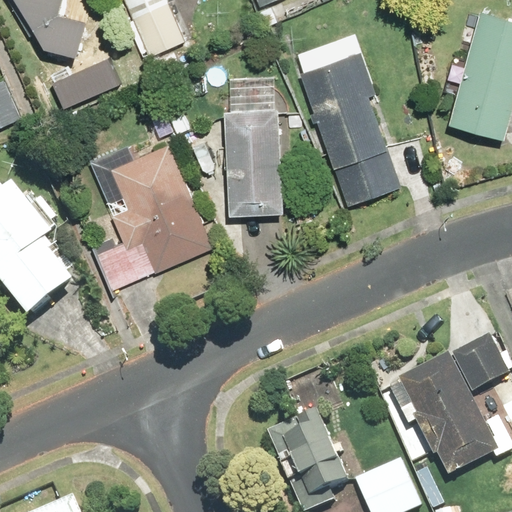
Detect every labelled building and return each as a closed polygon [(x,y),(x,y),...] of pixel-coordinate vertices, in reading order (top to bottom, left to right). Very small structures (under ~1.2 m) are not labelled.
[(15,0),(42,46),(77,53),(86,20),(58,12),(60,0),(15,0)] [(124,0),(148,57),(186,42),(168,0),(124,0)] [(256,0),(260,9),(280,0),(256,0)] [(511,111),(511,16),(478,8),(447,124),(504,139),(511,111)] [(361,50),(300,71),(346,204),(401,185),(369,94),(376,92),(361,50)] [(107,61),(53,85),(63,108),(117,84),(107,61)] [(4,78),(0,79),(0,126),(21,117),(4,78)] [(283,211),(279,106),(223,108),(227,213),(283,211)] [(169,143),(110,169),(128,208),(112,215),(128,250),(143,243),(156,272),(215,246),(169,143)] [(0,284),(27,316),(71,279),(49,252),(54,248),(45,237),(52,232),(10,181),(0,189),(0,284)] [(397,380),(448,477),(498,450),(469,395),(511,373),(511,372),(491,332),(397,380)] [(318,409),(266,430),(299,511),(310,511),(337,501),(332,488),(348,482),(318,409)] [(402,459),(355,479),(368,511),(408,511),(422,506),(402,459)] [(80,511),(73,496),(35,511),(80,511)]
